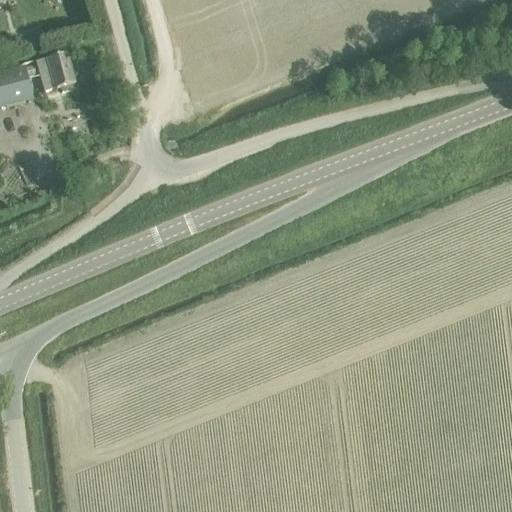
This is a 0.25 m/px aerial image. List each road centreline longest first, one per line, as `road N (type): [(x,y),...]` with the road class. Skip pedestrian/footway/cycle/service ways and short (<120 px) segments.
road 1 (tertiary): [(4,358),(476,115)]
road 2 (tertiary): [(0,304),(476,115)]
road 3 (tertiary): [(154,177),(332,119),(511,82)]
road 4 (tertiary): [(0,285),(154,177)]
road 5 (residential): [(154,177),(108,0)]
road 6 (tertiary): [(22,511),(4,358)]
road 7 (track): [(140,121),(168,72),(152,0)]
